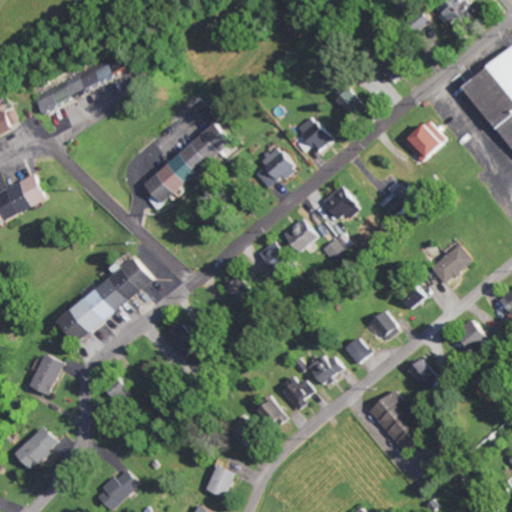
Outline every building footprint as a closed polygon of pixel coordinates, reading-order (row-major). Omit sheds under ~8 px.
[(460,0),(449,8),(464,30),(482,17),(470,0),(460,0)] [(511,55),(470,86),(511,142),(511,55)] [(90,79),(88,74),(41,96),(49,112),(142,68),(137,57),(90,79)] [(409,57),(390,63),(395,81),(414,74),(409,57)] [(340,97),(359,119),(373,107),(354,85),(340,97)] [(0,115),(0,137),(25,124),(16,107),(0,115)] [(304,126),(320,152),(336,142),(321,116),(304,126)] [(152,185),(169,204),(240,142),(223,122),(152,185)] [(453,144),(433,124),(411,145),(430,165),(453,144)] [(301,168),(283,146),(266,160),(272,167),(262,175),(274,190),(301,168)] [(0,230),(60,203),(48,176),(0,197),(0,230)] [(383,205),(399,222),(426,198),(414,185),(409,190),(401,181),(392,189),(396,193),(383,205)] [(367,208),(346,186),(331,201),(351,223),(367,208)] [(217,228),(231,214),(213,197),(199,211),(217,228)] [(324,236),(309,218),(288,234),(304,253),(324,236)] [(334,261),(356,248),(348,235),(326,248),(334,261)] [(299,265),(283,241),(265,252),(281,277),(299,265)] [(451,285),(482,263),(469,245),(438,267),(451,285)] [(162,284),(146,260),(66,317),(82,340),(162,284)] [(233,285),(241,304),(258,296),(249,277),(233,285)] [(431,293),(420,282),(407,295),(418,306),(431,293)] [(407,333),(395,311),(379,319),(391,341),(407,333)] [(477,353),(495,339),(482,321),(464,335),(477,353)] [(172,336),(187,360),(205,349),(191,325),(172,336)] [(364,365),(380,355),(369,337),(353,347),(364,365)] [(57,397),(73,363),(55,354),(38,387),(57,397)] [(342,356),(335,361),(332,355),(317,365),(329,384),(351,370),(342,356)] [(415,370),(427,387),(442,377),(431,360),(415,370)] [(321,393),(313,379),(305,384),(302,378),(288,385),(303,412),(314,405),(310,399),(321,393)] [(437,437),(404,391),(377,410),(410,456),(437,437)] [(266,408),(274,428),(291,421),(283,401),(266,408)] [(268,436),(254,419),(241,430),(254,447),(268,436)] [(67,442),(52,426),(23,453),(38,469),(67,442)] [(214,491),(232,498),(241,471),(223,464),(214,491)] [(104,494),(117,510),(148,484),(134,468),(104,494)] [(201,511),(222,511),(207,503),(201,511)]
